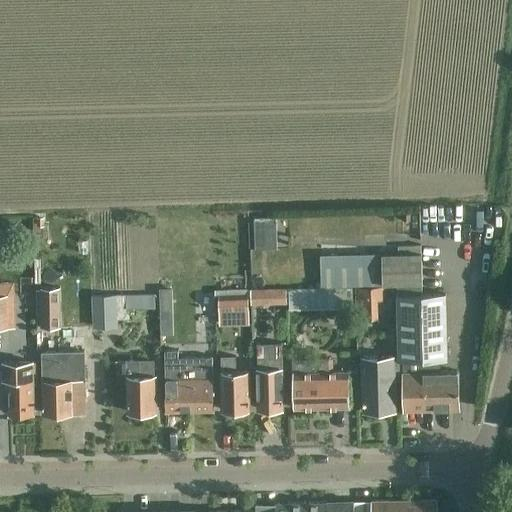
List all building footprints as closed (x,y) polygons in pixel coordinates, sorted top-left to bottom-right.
[(255,233),(275,232),(274,216),(254,216),(255,233)] [(382,253),(382,252),(320,253),(321,285),(397,283),(399,359),(403,359),(403,378),(404,410),(458,408),(457,370),(439,371),(439,359),(447,358),(445,293),(422,293),(421,252),(398,253),(382,253)] [(60,287),(40,287),(41,327),(56,327),(61,326),(60,287)] [(352,287),(288,289),(289,304),(352,302),(352,287)] [(250,303),(268,303),(268,288),(250,288),(250,303)] [(386,288),(356,289),(357,321),(378,320),(378,299),(387,299),(386,288)] [(172,289),(159,289),(160,311),(172,311),(172,289)] [(93,292),(93,316),(93,325),(117,324),(116,292),(93,292)] [(126,307),(155,306),(155,293),(126,294),(126,307)] [(220,311),(249,310),(248,294),(220,294),(220,311)] [(67,326),(87,325),(87,306),(66,306),(67,326)] [(86,411),(85,349),(83,349),(82,337),(78,337),(77,326),(61,326),(56,327),(57,350),(42,350),(44,412),(86,411)] [(257,368),(256,368),(258,408),(283,408),(281,342),(266,342),(267,355),(256,356),(257,368)] [(165,349),(166,410),(213,409),(212,356),(178,357),(178,349),(165,349)] [(395,379),(403,378),(403,359),(399,359),(394,359),(394,355),(362,356),(363,410),(395,410),(395,379)] [(222,371),(222,409),(250,408),(249,370),(235,371),(235,356),(222,356),(222,371)] [(328,371),(328,358),(293,359),(294,408),(349,406),(348,371),(328,371)] [(153,359),(127,359),(128,410),(156,410),(155,374),(153,374),(153,359)] [(8,378),(9,413),(34,412),(33,360),(2,361),(2,378),(8,378)] [(436,511),(437,499),(354,500),(354,511),(436,511)] [(354,511),(354,500),(327,501),(327,511),(354,511)] [(327,511),(327,501),(276,502),(276,511),(327,511)] [(276,511),(276,502),(255,502),(255,511),(276,511)]
